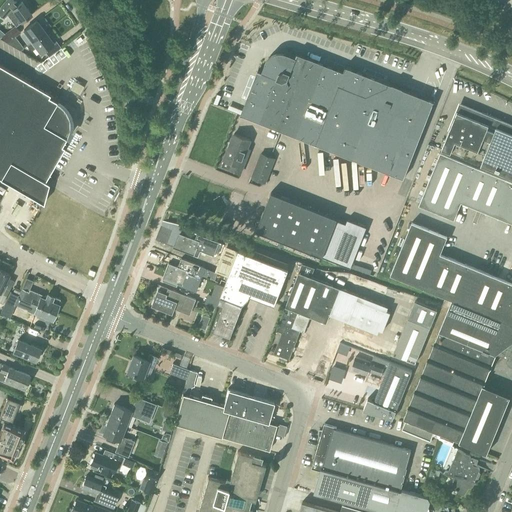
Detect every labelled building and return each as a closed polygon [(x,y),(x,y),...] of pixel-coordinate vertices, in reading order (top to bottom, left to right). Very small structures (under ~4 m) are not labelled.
[(14,0),(9,0),(0,11),(0,15),(4,19),(12,9),(19,4),(18,3),(18,2),(14,0)] [(11,19),(15,26),(16,25),(16,26),(17,26),(22,22),(21,22),(32,14),(22,2),(19,4),(12,9),(16,15),(11,19)] [(32,41),(46,31),(37,20),(24,29),(32,41)] [(21,32),(17,26),(16,26),(16,25),(15,26),(2,36),(7,43),(21,51),(24,48),(15,37),(21,32)] [(46,31),(32,41),(27,45),(29,48),(33,49),(36,46),(41,52),(44,49),(49,56),(61,47),(56,39),(55,39),(53,36),(50,38),(46,31)] [(280,136),(283,130),(305,139),(404,178),(434,101),(420,95),(420,96),(416,106),(395,97),(391,95),(387,87),(389,83),(346,66),(344,71),(297,53),(295,58),(286,55),(268,63),(264,72),(259,70),(241,114),(271,126),(269,132),(280,136)] [(0,177),(8,183),(42,202),(44,203),(49,183),(45,181),(49,174),(59,156),(65,147),(62,145),(68,135),(69,133),(69,130),(70,128),(70,125),(70,123),(70,120),(69,117),(65,108),(57,101),(49,96),(50,94),(0,64),(0,177)] [(511,177),(511,126),(500,121),(499,119),(484,113),(482,113),(482,114),(460,105),(450,130),(442,149),(511,177)] [(246,152),(251,140),(234,134),(224,160),(232,162),(229,169),(241,173),(249,153),(246,152)] [(404,178),(305,139),(295,164),(394,203),(404,178)] [(511,221),(511,180),(441,152),(420,204),(455,219),(462,201),(511,221)] [(275,158),(262,153),(252,178),(265,183),(275,158)] [(10,230),(10,231),(13,240),(70,270),(80,252),(100,202),(52,176),(44,204),(25,193),(10,230)] [(272,192),(257,230),(323,256),(345,265),(351,267),(352,267),(367,227),(348,219),(346,224),(337,220),(338,218),(272,192)] [(511,282),(441,253),(448,236),(412,222),(391,274),(452,299),(449,309),(443,324),(511,350),(511,282)] [(198,241),(196,240),(196,239),(189,236),(188,238),(180,234),(175,247),(194,254),(197,248),(214,255),(219,242),(201,235),(198,241)] [(224,244),(216,263),(232,269),(239,250),(224,244)] [(276,305),(289,269),(239,250),(232,269),(229,276),(222,296),(237,301),(244,304),(249,297),(250,295),(276,305)] [(183,270),(185,267),(191,269),(190,272),(197,275),(201,265),(184,258),(181,266),(170,261),(167,269),(177,272),(177,271),(179,272),(180,269),(183,270)] [(232,269),(216,263),(214,270),(229,276),(232,269)] [(165,276),(164,279),(178,284),(197,291),(202,278),(190,273),(190,272),(191,269),(185,267),(183,270),(180,269),(179,272),(177,271),(177,272),(167,269),(165,273),(164,276),(165,276)] [(0,269),(0,302),(3,303),(10,289),(4,286),(10,274),(0,269)] [(327,281),(299,271),(269,349),(297,360),(327,281)] [(174,313),(176,308),(188,313),(195,298),(169,288),(166,296),(158,293),(153,305),(174,313)] [(19,296),(18,297),(26,300),(37,305),(56,312),(56,311),(58,310),(59,307),(59,305),(59,304),(58,304),(60,299),(47,294),(45,299),(39,296),(40,294),(29,289),(28,292),(22,289),(19,296)] [(386,303),(349,289),(338,317),(375,332),(386,303)] [(18,297),(19,296),(11,292),(6,303),(14,306),(15,305),(18,297)] [(244,304),(237,301),(222,296),(219,302),(225,304),(215,329),(232,336),(235,327),(238,328),(240,323),(237,322),(244,304)] [(438,306),(412,296),(391,350),(418,360),(438,306)] [(23,308),(26,300),(18,297),(15,305),(23,308)] [(26,300),(23,308),(28,310),(34,312),(53,320),(53,319),(55,318),(56,315),(55,313),(56,312),(37,305),(26,300)] [(510,396),(484,385),(496,354),(506,358),(506,360),(506,362),(507,363),(507,364),(508,365),(509,366),(510,367),(511,368),(511,350),(443,324),(404,418),(407,419),(435,431),(487,452),(510,396)] [(342,338),(338,349),(351,353),(354,343),(342,338)] [(19,339),(13,351),(35,360),(37,356),(39,355),(40,351),(40,350),(41,348),(19,339)] [(147,359),(134,354),(127,371),(143,377),(148,366),(153,368),(159,357),(150,352),(147,359)] [(383,369),(387,371),(387,370),(391,362),(387,361),(385,365),(356,356),(352,368),(368,374),(370,370),(381,375),(383,369)] [(369,398),(364,409),(393,418),(395,415),(413,371),(391,362),(387,370),(387,371),(376,398),(373,397),(372,399),(369,398)] [(186,379),(189,370),(173,363),(170,372),(186,379)] [(22,388),(23,387),(25,388),(30,375),(3,365),(0,372),(0,371),(0,380),(4,382),(5,380),(18,385),(17,386),(22,388)] [(197,372),(190,370),(187,379),(174,423),(270,449),(277,424),(268,421),(274,401),(253,395),(253,397),(248,396),(249,393),(229,388),(224,403),(190,394),(193,383),(194,383),(197,372)] [(7,396),(0,415),(0,416),(12,421),(17,409),(15,409),(18,402),(19,403),(20,401),(7,396)] [(115,403),(109,418),(126,425),(130,415),(149,423),(157,404),(137,396),(134,403),(132,410),(115,403)] [(109,418),(103,433),(120,440),(116,451),(129,456),(135,440),(122,435),(126,425),(109,418)] [(431,440),(435,431),(407,419),(403,428),(431,440)] [(4,421),(0,430),(0,454),(13,459),(16,452),(14,451),(17,445),(18,446),(19,442),(18,442),(20,436),(22,436),(24,429),(4,421)] [(284,436),(287,426),(279,423),(276,434),(284,436)] [(321,470),(315,492),(385,511),(427,511),(430,500),(428,497),(400,488),(411,450),(337,429),(338,427),(325,423),(313,467),(321,470)] [(268,451),(175,424),(169,444),(262,471),(268,451)] [(162,458),(170,435),(166,433),(162,435),(161,440),(158,439),(153,455),(162,458)] [(445,472),(455,476),(451,485),(451,486),(451,487),(452,487),(453,487),(456,489),(455,489),(455,490),(455,491),(456,491),(457,491),(458,491),(458,490),(464,495),(470,487),(472,487),(473,486),(474,485),(477,478),(479,478),(481,472),(480,471),(481,469),(481,467),(480,466),(474,464),(477,457),(458,448),(450,470),(449,470),(448,470),(447,470),(446,470),(446,471),(445,471),(445,472)] [(91,464),(90,466),(98,469),(99,467),(102,468),(100,471),(112,475),(113,472),(114,473),(116,468),(120,469),(125,456),(114,453),(112,458),(96,451),(91,464)] [(147,480),(143,491),(151,494),(160,472),(148,467),(144,478),(147,480)] [(98,493),(95,500),(114,507),(119,493),(106,488),(107,485),(102,483),(103,481),(102,481),(103,477),(95,474),(94,477),(87,475),(82,487),(98,493)] [(250,511),(253,503),(160,476),(149,511),(250,511)] [(112,511),(113,511),(94,504),(93,505),(78,499),(72,511),(112,511)] [(133,511),(137,511),(141,501),(133,499),(129,510),(133,511)] [(371,511),(342,503),(340,511),(304,500),(300,511),(371,511)]
